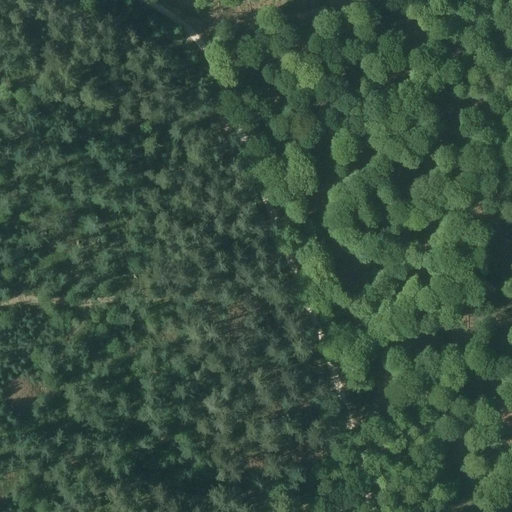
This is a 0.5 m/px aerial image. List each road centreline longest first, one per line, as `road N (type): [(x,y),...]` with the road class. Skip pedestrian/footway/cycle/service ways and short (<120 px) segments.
road 1 (track): [(153,0),(194,32),(213,66),(347,404),(370,511)]
road 2 (track): [(234,39),(267,46),(324,86),(511,159)]
road 3 (track): [(213,66),(255,23),(355,0)]
road 4 (track): [(371,100),(366,122),(402,249)]
